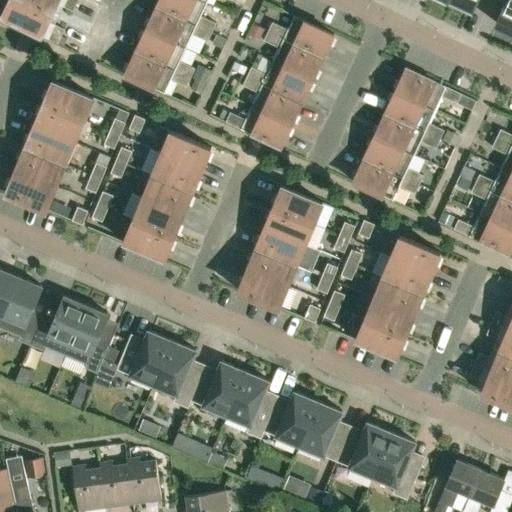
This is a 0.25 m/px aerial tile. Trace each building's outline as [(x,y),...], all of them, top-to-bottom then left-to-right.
[(53,10),(30,0),(9,0),(2,15),(58,41),(65,27),(48,19),(53,10)] [(77,0),(30,0),(53,10),(57,1),(73,9),(77,0)] [(208,1),(205,0),(159,0),(157,5),(212,30),(216,21),(201,14),(208,1)] [(450,0),(450,1),(471,11),(476,0),(450,0)] [(511,0),(506,0),(496,23),(511,30),(511,0)] [(212,30),(157,5),(147,27),(186,46),(193,32),(208,39),(212,30)] [(273,20),(268,29),(323,55),(334,32),(294,14),(288,27),(273,20)] [(264,29),(253,24),(248,34),(260,39),(264,29)] [(147,27),(136,49),(191,75),(195,66),(180,59),(186,46),(147,27)] [(323,55),(268,29),(264,38),(279,46),(273,59),(303,73),(313,78),(323,55)] [(191,75),(136,49),(125,72),(165,91),(172,77),(186,84),(191,75)] [(251,65),(247,74),(302,100),(313,78),(303,73),(273,59),(267,72),(251,65)] [(247,67),(234,61),(231,67),(242,72),(244,73),(247,67)] [(407,66),(396,90),(436,108),(442,95),(472,109),(477,99),(407,66)] [(302,100),(247,74),(243,83),(258,90),(252,104),(285,120),(292,123),(302,100)] [(53,79),(43,102),(84,119),(93,96),(53,79)] [(396,90),(385,112),(440,138),(444,129),(429,122),(436,108),(396,90)] [(84,119),(43,102),(34,124),(74,141),(84,119)] [(292,123),(285,120),(252,104),(245,117),(230,110),(226,120),(281,146),(292,123)] [(385,112),(375,135),(415,153),(421,140),(436,147),(440,138),(385,112)] [(135,113),(129,127),(139,131),(145,118),(135,113)] [(115,116),(109,130),(120,134),(125,121),(115,116)] [(74,141),(34,124),(24,146),(65,163),(74,141)] [(496,136),(511,143),(511,132),(501,127),(496,136)] [(194,165),(202,168),(211,146),(171,129),(161,151),(194,165)] [(120,134),(109,130),(104,142),(114,147),(120,134)] [(375,135),(364,157),(419,183),(423,174),(409,167),(415,153),(375,135)] [(511,143),(496,136),(492,145),(507,153),(501,166),(511,171),(511,143)] [(132,150),(121,145),(116,158),(126,163),(132,150)] [(24,146),(15,168),(56,185),(65,163),(24,146)] [(197,178),(202,168),(194,165),(161,151),(151,147),(141,169),(152,173),(182,186),(192,190),(197,178)] [(419,183),(364,157),(354,180),(394,199),(400,185),(415,192),(419,183)] [(116,158),(110,171),(121,176),(126,163),(116,158)] [(96,161),(91,174),(101,178),(106,165),(96,161)] [(480,172),(475,181),(511,198),(511,171),(501,166),(495,179),(480,172)] [(56,185),(15,168),(6,191),(46,208),(56,185)] [(182,186),(152,173),(142,196),(171,208),(183,213),(192,190),(182,186)] [(101,178),(91,174),(85,187),(96,191),(101,178)] [(511,198),(475,181),(471,190),(486,198),(480,211),(511,226),(511,198)] [(282,184),(273,205),(313,222),(322,201),(282,184)] [(103,190),(97,202),(107,207),(113,194),(103,190)] [(142,196),(133,218),(162,230),(174,235),(183,213),(171,208),(142,196)] [(97,202),(92,215),(102,220),(107,207),(97,202)] [(82,223),(88,209),(78,205),(72,219),(82,223)] [(273,205),(264,226),(305,243),(313,222),(273,205)] [(511,246),(511,226),(480,211),(474,224),(458,217),(454,227),(509,253),(511,246)] [(162,230),(133,218),(124,240),(164,257),(174,235),(162,230)] [(364,218),(358,232),(368,236),(374,223),(364,218)] [(344,220),(339,233),(349,237),(355,224),(344,220)] [(264,226),(255,247),(296,264),(305,243),(264,226)] [(349,237),(339,233),(334,246),(344,250),(349,237)] [(400,234),(391,255),(425,269),(431,272),(440,251),(400,234)] [(255,247),(247,267),(287,284),(296,264),(255,247)] [(362,252),(352,248),(346,260),(356,265),(362,252)] [(428,280),(431,272),(425,269),(391,255),(381,251),(372,271),(382,275),(410,287),(423,293),(428,280)] [(356,265),(346,260),(341,273),(351,278),(356,265)] [(332,279),(337,266),(327,262),(322,274),(332,279)] [(0,324),(20,276),(0,267),(0,324)] [(287,284),(247,267),(238,289),(278,306),(287,284)] [(332,279),(322,274),(316,287),(327,292),(332,279)] [(382,275),(373,296),(407,310),(414,313),(423,293),(410,287),(382,275)] [(33,309),(42,285),(20,276),(0,324),(0,327),(20,335),(18,339),(30,344),(42,316),(34,313),(33,309)] [(511,280),(508,279),(503,292),(511,295),(511,280)] [(344,293),(334,289),(329,302),(339,306),(344,293)] [(54,318),(50,320),(42,316),(30,344),(43,349),(44,346),(65,354),(86,304),(64,295),(54,318)] [(407,310),(373,296),(365,317),(397,330),(405,334),(411,320),(414,313),(407,310)] [(339,306),(329,302),(323,315),(334,319),(339,306)] [(314,321),(320,307),(310,303),(304,316),(314,321)] [(107,317),(108,313),(86,304),(65,354),(86,363),(85,367),(97,372),(109,344),(100,341),(99,337),(107,317)] [(511,316),(496,310),(491,321),(511,330),(511,316)] [(397,330),(365,317),(356,338),(396,355),(405,334),(397,330)] [(511,330),(491,321),(486,333),(503,340),(499,349),(511,354),(511,330)] [(116,368),(153,383),(172,339),(148,329),(142,343),(128,338),(116,368)] [(173,400),(187,405),(202,369),(190,363),(196,349),(172,339),(153,383),(176,392),(173,400)] [(511,354),(499,349),(495,358),(478,351),(473,363),(511,378),(511,354)] [(191,398),(226,413),(245,369),(221,359),(215,374),(202,369),(187,405),(188,406),(191,398)] [(511,378),(473,363),(469,374),(485,381),(481,391),(511,403),(511,378)] [(35,371),(21,365),(15,380),(29,386),(35,371)] [(246,430),(260,436),(275,399),(263,394),(269,379),(245,369),(226,413),(249,423),(246,430)] [(264,429),(299,444),(318,400),(294,390),(288,404),(275,399),(260,436),(261,436),(264,429)] [(83,408),(87,396),(76,392),(71,403),(83,408)] [(299,444),(336,460),(348,430),(336,425),(342,410),(318,400),(299,444)] [(336,460),(372,475),(391,430),(367,420),(361,435),(348,430),(336,460)] [(395,485),(392,492),(407,497),(422,461),(409,455),(415,440),(391,430),(372,475),(395,485)] [(130,456),(127,456),(134,503),(161,499),(156,459),(141,461),(139,445),(129,447),(130,456)] [(56,464),(71,463),(70,450),(55,451),(56,464)] [(46,473),(43,456),(24,460),(27,476),(46,473)] [(127,456),(127,459),(128,463),(114,465),(114,460),(100,462),(107,507),(134,503),(127,456)] [(469,494),(480,468),(456,458),(435,511),(445,511),(449,503),(453,504),(459,490),(469,494)] [(107,507),(100,462),(100,467),(87,469),(86,464),(73,466),(79,511),(107,507)] [(246,475),(259,480),(264,467),(252,462),(246,475)] [(461,511),(473,511),(476,511),(481,499),(494,504),(490,511),(505,511),(511,496),(511,492),(500,487),(504,478),(480,468),(469,494),(461,511)] [(16,511),(10,485),(9,485),(5,469),(0,469),(0,511),(16,511)] [(35,511),(28,481),(10,485),(16,511),(35,511)] [(183,511),(227,511),(225,489),(187,494),(189,509),(183,510),(183,511)]
